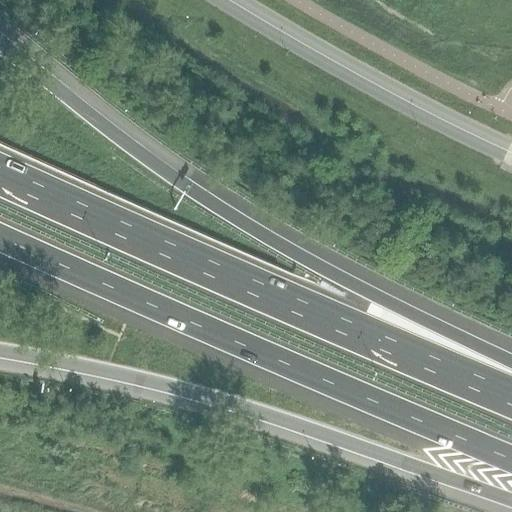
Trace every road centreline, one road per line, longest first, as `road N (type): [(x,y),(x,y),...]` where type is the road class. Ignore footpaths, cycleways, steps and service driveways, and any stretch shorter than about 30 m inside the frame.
road 1 (trunk): [(511,391),(373,296),(202,197),(0,41)]
road 2 (trunk): [(511,399),(0,174)]
road 3 (trunk): [(0,239),(511,462)]
road 4 (trunk): [(0,353),(236,406),(511,503)]
road 5 (tertiary): [(233,0),(410,108),(511,151)]
